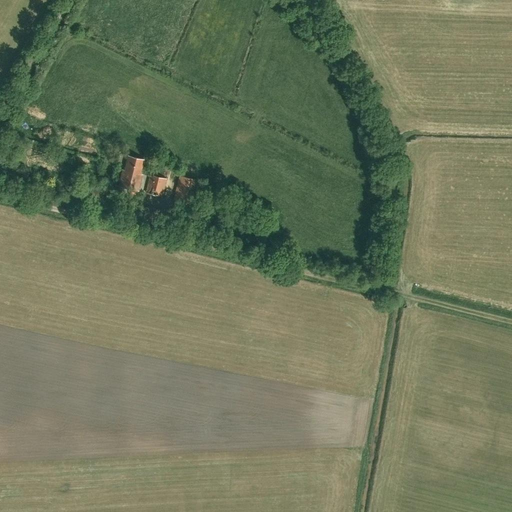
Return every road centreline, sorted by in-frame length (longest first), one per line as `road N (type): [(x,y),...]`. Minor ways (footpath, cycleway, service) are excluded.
road 1 (track): [(0,193),(511,318)]
road 2 (track): [(0,112),(65,0)]
